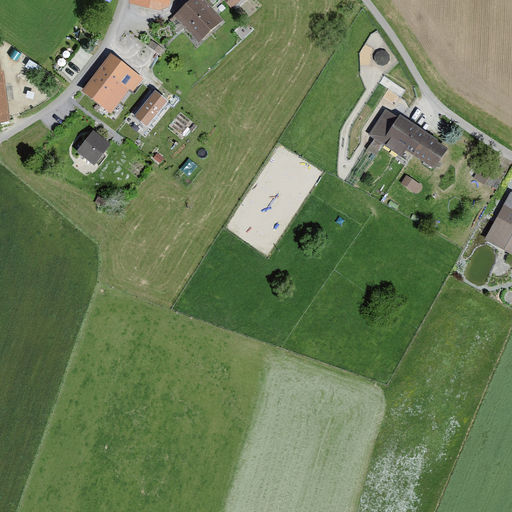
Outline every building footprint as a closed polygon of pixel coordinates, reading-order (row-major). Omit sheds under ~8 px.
[(199,0),(196,0),(188,7),(209,30),(218,22),(199,0)] [(209,30),(188,7),(185,10),(184,9),(181,11),(183,12),(179,16),(199,39),(209,30)] [(153,42),(150,47),(161,54),(164,50),(153,42)] [(113,58),(86,92),(111,112),(129,89),(132,91),(141,80),(113,58)] [(155,93),(136,117),(147,126),(167,103),(155,93)] [(414,153),(425,137),(390,114),(375,137),(402,155),(407,148),(414,153)] [(84,146),(80,151),(95,162),(108,145),(93,135),(88,141),(85,139),(82,144),(84,146)] [(425,137),(414,153),(435,167),(446,151),(435,144),(437,141),(431,137),(429,140),(425,137)] [(382,144),(375,140),(372,145),(379,149),(382,144)] [(407,177),(403,184),(411,189),(416,183),(407,177)] [(511,200),(490,241),(511,253),(511,200)]
